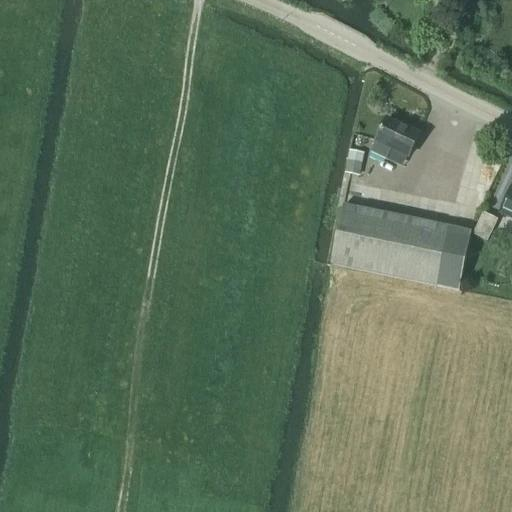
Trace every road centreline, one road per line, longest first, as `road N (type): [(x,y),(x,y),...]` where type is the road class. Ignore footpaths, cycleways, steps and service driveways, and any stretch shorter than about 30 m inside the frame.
road 1 (tertiary): [(511,125),(249,0)]
road 2 (track): [(161,211),(198,0)]
